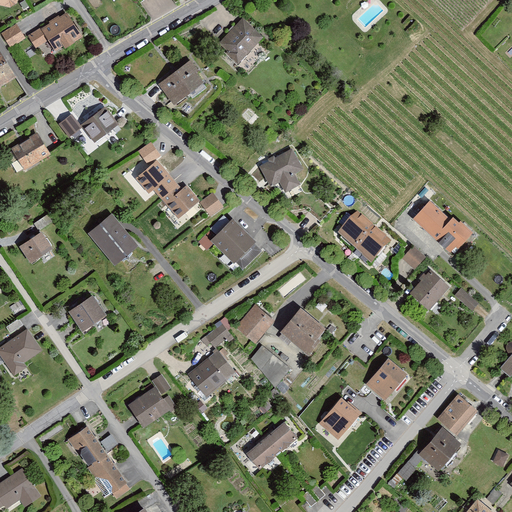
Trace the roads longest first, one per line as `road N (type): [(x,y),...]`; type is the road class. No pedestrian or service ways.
road 1 (residential): [(306,246),(94,68)]
road 2 (residential): [(306,246),(92,389)]
road 3 (residential): [(459,375),(306,246)]
road 4 (residential): [(344,511),(459,375)]
road 5 (residential): [(0,259),(92,389)]
road 6 (residential): [(92,389),(177,511)]
road 7 (residential): [(94,68),(211,0)]
